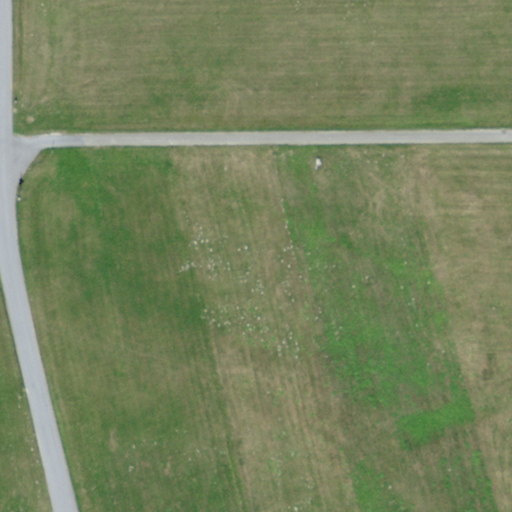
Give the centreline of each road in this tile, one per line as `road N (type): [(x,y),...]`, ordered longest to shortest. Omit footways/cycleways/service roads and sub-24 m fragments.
road 1 (track): [(0,138),(511,133)]
road 2 (unclassified): [(64,511),(17,295),(0,153)]
